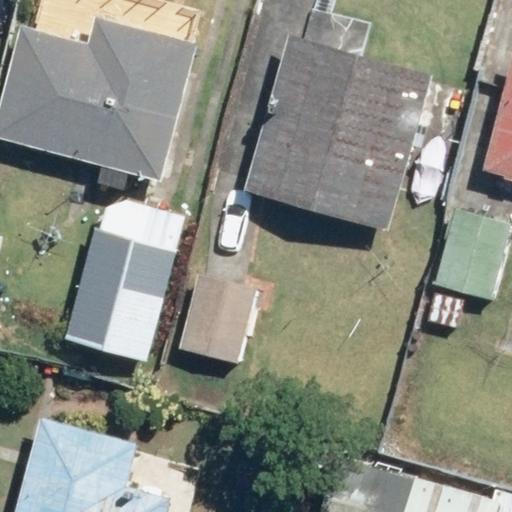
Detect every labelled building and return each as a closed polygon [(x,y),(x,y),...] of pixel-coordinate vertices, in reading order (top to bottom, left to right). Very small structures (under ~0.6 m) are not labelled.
[(0,105),(0,140),(162,184),(198,48),(94,20),(87,45),(21,27),(0,105)] [(430,80),(290,41),(246,199),(387,237),(430,80)] [(511,67),(485,178),(511,184),(511,67)] [(108,194),(69,339),(144,359),(183,214),(108,194)] [(511,228),(454,212),(433,288),(494,304),(511,238),(511,228)] [(197,275),(178,350),(240,365),(259,290),(197,275)] [(167,511),(170,502),(131,491),(143,446),(39,419),(14,511),(167,511)]
